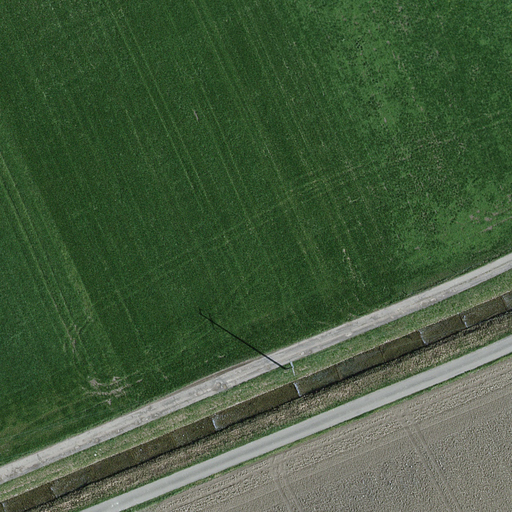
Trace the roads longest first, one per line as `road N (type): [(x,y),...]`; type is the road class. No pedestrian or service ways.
road 1 (track): [(0,476),(511,263)]
road 2 (unclassified): [(511,344),(103,511)]
